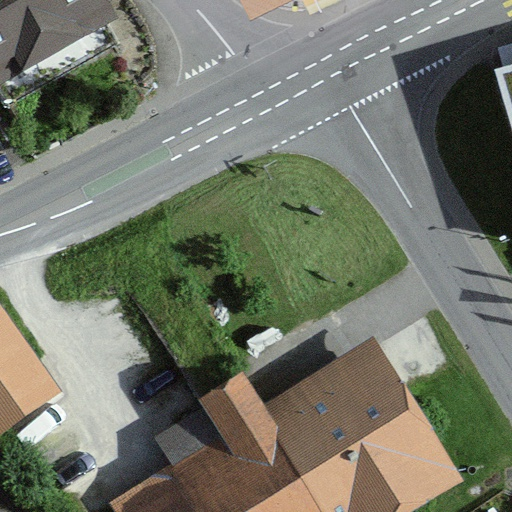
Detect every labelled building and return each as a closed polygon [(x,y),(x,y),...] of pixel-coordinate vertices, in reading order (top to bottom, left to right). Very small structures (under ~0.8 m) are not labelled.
[(0,0),(0,95),(6,107),(116,45),(90,0),(0,0)] [(307,0),(312,9),(331,0),(307,0)] [(511,131),(511,74),(497,79),(511,131)] [(0,431),(55,393),(0,314),(0,431)] [(124,501),(131,511),(385,511),(439,479),(371,370),(285,424),(288,428),(275,437),(243,385),(174,431),(190,460),(124,501)]
